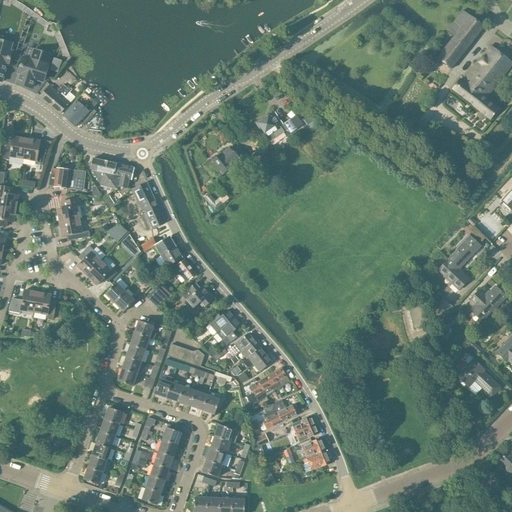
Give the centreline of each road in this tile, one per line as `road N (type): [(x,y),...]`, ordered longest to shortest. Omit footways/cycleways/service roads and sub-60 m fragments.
road 1 (unclassified): [(352,503),(298,377),(186,249),(142,152)]
road 2 (tertiary): [(142,152),(360,0)]
road 3 (residential): [(175,511),(200,423),(102,391)]
road 4 (unclassified): [(461,464),(403,303)]
road 5 (tertiary): [(0,92),(83,142),(142,152)]
